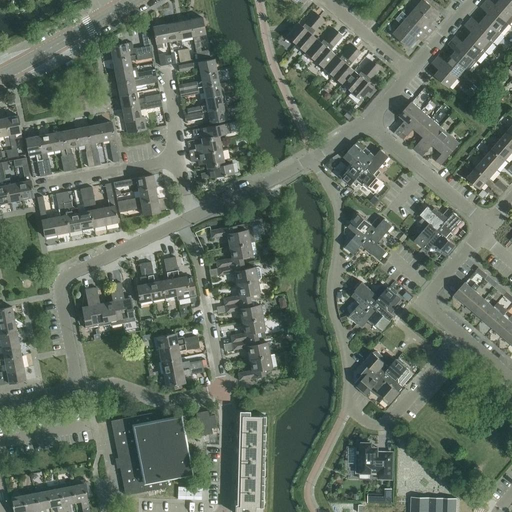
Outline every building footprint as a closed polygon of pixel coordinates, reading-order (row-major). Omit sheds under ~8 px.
[(425,0),(410,18),(430,36),(437,28),(431,23),(439,13),(425,0)] [(488,0),(487,0),(485,4),(506,22),(509,25),(510,26),(511,23),(511,10),(502,2),(497,8),(488,0)] [(511,0),(503,0),(502,2),(511,10),(511,0)] [(485,4),(481,8),(490,16),(486,21),(501,34),(509,25),(506,22),(485,4)] [(292,29),(286,36),(296,45),(320,16),(316,13),(303,27),(298,23),(292,29)] [(320,16),(296,45),(305,53),(317,39),(312,35),(324,20),(320,16)] [(202,18),(190,20),(193,37),(194,40),(198,59),(203,58),(210,57),(209,51),(202,52),(201,47),(202,47),(200,38),(200,35),(206,34),(202,18)] [(410,18),(395,35),(409,48),(418,38),(424,43),(430,36),(410,18)] [(472,18),(469,22),(493,43),(501,34),(486,21),(481,26),(472,18)] [(190,20),(178,22),(181,39),(193,37),(190,20)] [(178,22),(166,25),(169,41),(176,40),(177,46),(182,45),(181,39),(178,22)] [(469,22),(465,26),(474,34),(470,40),(485,53),(493,43),(469,22)] [(166,25),(153,27),(156,44),(157,44),(157,48),(158,48),(163,47),(162,43),(169,41),(166,25)] [(317,39),(305,53),(314,61),(338,32),(334,29),(322,43),(317,39)] [(338,32),(314,61),(323,69),(335,55),(331,51),(343,36),(338,32)] [(456,37),(452,41),(477,62),(485,53),(470,40),(465,45),(456,37)] [(452,41),(449,45),(458,53),(454,58),(466,69),(467,68),(470,70),(477,62),(452,41)] [(127,43),(110,47),(113,59),(152,52),(151,45),(135,48),(133,49),(132,43),(127,43)] [(335,55),(323,69),(332,77),(357,48),(353,45),(340,59),(335,55)] [(357,48),(332,77),(342,85),(354,71),(349,67),(361,52),(357,48)] [(152,52),(113,59),(115,71),(132,68),(131,61),(138,60),(138,61),(153,58),(152,52)] [(165,53),(159,54),(161,66),(167,65),(165,53)] [(440,56),(436,60),(458,78),(466,69),(454,58),(449,64),(440,56)] [(214,59),(179,66),(180,72),(196,69),(196,68),(200,68),(201,75),(217,71),(217,70),(214,59)] [(436,60),(433,64),(442,72),(437,77),(447,86),(450,88),(458,78),(436,60)] [(354,71),(342,85),(351,93),(375,64),(371,61),(359,75),(354,71)] [(375,64),(351,93),(360,101),(366,95),(370,98),(377,90),(368,82),(380,68),(375,64)] [(132,68),(115,71),(117,83),(157,76),(156,70),(140,73),(139,72),(138,72),(137,67),(132,68)] [(182,85),(179,85),(180,91),(219,84),(218,78),(220,78),(221,77),(220,71),(219,70),(217,70),(217,71),(201,75),(202,81),(199,82),(199,81),(182,85)] [(157,76),(117,83),(120,96),(137,92),(135,86),(143,85),(158,82),(157,76)] [(219,84),(180,91),(181,97),(184,97),(201,93),(204,92),(206,99),(224,95),(223,88),(221,87),(220,87),(219,84)] [(137,92),(120,96),(122,108),(161,100),(160,94),(145,97),(145,98),(138,99),(137,92)] [(203,106),(187,109),(188,114),(188,115),(224,108),(223,103),(225,102),(225,101),(224,95),(206,99),(207,106),(203,106)] [(161,100),(122,108),(125,121),(142,118),(141,117),(140,110),(147,109),(163,106),(161,100)] [(407,120),(396,134),(400,137),(400,136),(403,133),(422,111),(412,103),(401,115),(407,120)] [(188,114),(185,115),(186,122),(189,121),(206,118),(205,117),(209,116),(211,124),(226,120),(230,119),(228,113),(227,111),(225,112),(224,108),(188,115),(188,114)] [(422,111),(403,133),(407,136),(415,127),(420,132),(431,119),(422,111)] [(18,116),(6,118),(9,135),(10,138),(11,146),(12,150),(13,157),(19,156),(17,149),(15,134),(22,133),(18,116)] [(142,118),(125,121),(128,133),(147,130),(144,117),(141,117),(142,118)] [(6,118),(0,119),(0,136),(9,135),(6,118)] [(426,137),(415,150),(418,153),(441,127),(437,124),(438,123),(433,118),(432,120),(431,119),(420,132),(426,137)] [(112,122),(99,124),(103,141),(110,140),(111,147),(110,147),(113,162),(119,161),(112,122)] [(225,124),(193,130),(194,136),(201,135),(202,139),(210,137),(211,142),(220,140),(224,140),(223,135),(231,133),(230,123),(225,124)] [(99,124),(87,127),(95,166),(101,165),(98,149),(97,150),(96,143),(103,141),(99,124)] [(87,127),(75,129),(78,146),(85,145),(86,152),(89,167),(95,166),(87,127)] [(441,127),(418,153),(423,157),(434,144),(439,148),(450,135),(441,127)] [(75,129),(63,132),(70,171),(76,170),(76,169),(73,154),(71,147),(78,146),(75,129)] [(511,134),(509,131),(501,140),(511,150),(511,134)] [(63,132),(51,134),(54,151),(61,149),(62,156),(61,157),(64,172),(70,171),(63,132)] [(51,134),(38,136),(46,176),(52,174),(49,159),(48,159),(47,152),(54,151),(51,134)] [(445,153),(437,162),(441,166),(460,144),(450,135),(439,148),(445,153)] [(26,139),(29,155),(36,154),(38,161),(37,161),(40,177),(46,176),(38,136),(26,139)] [(196,149),(189,151),(190,156),(222,150),(220,140),(211,142),(210,137),(202,139),(202,144),(196,145),(196,149)] [(493,149),(493,150),(506,161),(511,153),(511,150),(501,140),(493,149)] [(355,144),(348,153),(354,158),(366,168),(376,157),(371,153),(358,142),(356,145),(355,144)] [(489,153),(485,159),(498,170),(506,161),(493,150),(493,149),(491,147),(487,151),(489,153)] [(222,150),(190,156),(191,162),(199,161),(200,165),(206,164),(207,168),(216,167),(215,162),(224,160),(222,150)] [(376,157),(366,168),(377,178),(381,173),(378,171),(389,157),(381,150),(376,157)] [(21,159),(15,160),(16,167),(22,165),(25,181),(18,183),(22,200),(34,197),(26,158),(21,159)] [(345,169),(339,176),(342,179),(350,186),(353,183),(366,168),(354,158),(345,169)] [(485,159),(477,168),(490,180),(490,179),(498,170),(485,159)] [(208,173),(201,174),(202,180),(234,174),(232,163),(225,165),(224,160),(215,162),(216,167),(207,168),(208,173)] [(0,180),(0,182),(0,181),(0,203),(10,202),(5,179),(4,171),(3,171),(2,163),(0,163),(0,180)] [(366,168),(353,183),(357,187),(360,183),(374,195),(384,183),(377,178),(366,168)] [(477,168),(468,178),(481,189),(486,183),(492,188),(492,189),(501,197),(504,193),(496,185),(496,184),(490,179),(490,180),(477,168)] [(153,175),(114,183),(115,188),(137,184),(139,191),(156,187),(153,175)] [(5,179),(10,202),(22,200),(18,183),(12,184),(10,178),(5,179)] [(496,184),(496,185),(504,193),(508,189),(499,181),(496,184)] [(110,207),(103,208),(106,225),(119,222),(111,183),(105,184),(108,200),(109,200),(110,207)] [(92,187),(86,188),(91,210),(94,227),(106,225),(103,208),(97,209),(95,199),(92,187)] [(140,197),(118,202),(119,207),(127,206),(141,203),(158,200),(156,187),(139,191),(140,197)] [(79,213),(82,229),(94,227),(91,210),(86,188),(80,189),(85,212),(79,213)] [(68,192),(62,193),(64,205),(70,232),(82,229),(79,213),(78,207),(75,208),(73,206),(72,202),(70,202),(68,192)] [(60,216),(54,218),(57,234),(70,232),(64,205),(62,193),(56,194),(60,216)] [(43,196),(37,198),(45,236),(57,234),(54,218),(47,219),(46,212),(43,196)] [(127,206),(119,207),(120,213),(142,208),(144,215),(160,212),(158,200),(141,203),(127,206)] [(428,207),(421,215),(424,218),(439,231),(454,213),(453,213),(448,209),(444,214),(435,208),(433,211),(428,207)] [(454,213),(439,231),(449,240),(453,236),(451,233),(462,220),(454,213)] [(352,222),(351,222),(352,223),(370,237),(383,222),(378,218),(374,223),(372,225),(359,214),(352,222)] [(419,233),(414,239),(414,241),(415,241),(415,242),(423,249),(424,248),(439,231),(424,218),(420,222),(424,226),(425,230),(421,234),(420,233),(419,233)] [(383,222),(370,237),(381,247),(385,242),(382,240),(393,227),(385,220),(383,222)] [(357,235),(346,248),(354,255),(360,248),(370,237),(352,223),(348,227),(357,235)] [(211,231),(212,238),(228,235),(230,247),(250,243),(254,242),(255,242),(252,227),(248,224),(236,226),(211,231)] [(439,231),(424,248),(428,252),(433,246),(438,245),(449,254),(456,246),(449,240),(439,231)] [(370,237),(360,248),(365,252),(367,250),(380,261),(388,253),(381,247),(370,237)] [(232,258),(217,262),(218,268),(243,264),(242,258),(252,256),(257,255),(254,242),(250,243),(230,247),(232,258)] [(176,257),(170,258),(177,296),(178,300),(196,297),(193,277),(187,278),(186,276),(179,278),(178,271),(178,270),(176,257)] [(169,280),(162,281),(165,298),(177,296),(170,258),(164,259),(167,273),(169,280)] [(151,262),(145,263),(153,300),(165,298),(162,281),(155,282),(153,275),(154,275),(151,262)] [(142,285),(137,286),(140,303),(153,300),(145,263),(140,264),(142,277),(140,277),(142,285)] [(243,264),(218,268),(219,275),(235,272),(237,284),(257,280),(257,279),(262,278),(260,266),(255,267),(244,269),(243,264)] [(479,268),(476,271),(486,279),(488,276),(479,268)] [(488,276),(486,279),(495,287),(498,284),(488,276)] [(240,296),(224,299),(225,306),(251,301),(249,295),(260,293),(257,280),(237,284),(240,296)] [(455,295),(454,296),(460,301),(461,301),(462,300),(465,303),(476,291),(480,286),(476,283),(472,288),(466,282),(455,295)] [(121,283),(116,284),(123,323),(136,321),(131,298),(125,299),(121,283)] [(362,283),(356,291),(357,292),(373,306),(388,290),(383,286),(375,295),(362,283)] [(113,301),(106,303),(111,324),(111,326),(123,323),(116,284),(110,285),(113,301)] [(498,284),(495,287),(504,295),(507,292),(498,284)] [(388,290),(373,306),(384,316),(390,321),(394,317),(390,313),(400,301),(400,299),(396,295),(397,295),(396,294),(397,293),(397,291),(391,286),(390,287),(389,288),(388,290)] [(97,288),(91,289),(99,326),(111,324),(106,303),(100,304),(97,288)] [(81,319),(81,320),(81,321),(82,323),(84,323),(85,324),(86,329),(99,326),(91,289),(85,290),(88,306),(82,307),(84,317),(82,317),(81,319)] [(476,291),(465,303),(474,311),(485,299),(476,291)] [(361,304),(350,318),(357,324),(358,323),(373,306),(357,292),(353,297),(361,304)] [(485,299),(474,311),(484,319),(494,307),(485,299)] [(251,301),(225,306),(227,313),(240,310),(243,322),(262,318),(260,305),(252,307),(251,301)] [(494,307),(484,319),(493,327),(504,315),(508,311),(498,302),(494,307)] [(373,306),(358,323),(363,327),(370,319),(373,321),(371,325),(373,327),(376,330),(376,329),(380,333),(383,330),(391,322),(390,321),(384,316),(373,306)] [(0,309),(0,322),(14,319),(12,307),(0,309)] [(504,315),(493,327),(503,335),(511,324),(511,314),(508,319),(504,315)] [(245,333),(231,336),(233,343),(258,338),(266,337),(265,331),(262,318),(243,322),(245,333)] [(0,334),(17,331),(14,319),(0,322),(0,334)] [(511,324),(503,335),(511,343),(511,324)] [(17,331),(0,334),(0,340),(1,340),(2,347),(19,344),(17,331)] [(157,337),(154,338),(156,350),(159,349),(159,350),(199,342),(198,336),(184,339),(184,337),(177,338),(176,333),(157,337)] [(258,338),(233,343),(234,350),(248,347),(250,359),(270,355),(267,342),(259,344),(258,338)] [(199,342),(159,350),(162,362),(181,358),(179,351),(186,350),(200,348),(199,342)] [(0,359),(21,356),(19,344),(2,347),(4,354),(0,354),(0,359)] [(373,353),(364,363),(368,366),(382,377),(396,360),(391,356),(388,359),(385,357),(384,358),(384,356),(378,351),(376,351),(374,352),(373,353)] [(252,371),(238,373),(240,380),(265,375),(264,370),(272,368),(272,367),(277,366),(275,354),(270,355),(250,359),(252,371)] [(0,359),(0,365),(6,364),(7,371),(24,368),(21,356),(0,359)] [(162,362),(159,362),(161,374),(164,373),(164,374),(203,366),(202,360),(189,363),(188,361),(181,363),(181,358),(162,362)] [(396,360),(382,377),(395,389),(399,392),(404,387),(396,380),(399,378),(402,380),(403,380),(409,373),(409,370),(403,365),(403,364),(403,363),(399,359),(398,359),(397,360),(396,360)] [(203,366),(164,374),(166,386),(168,386),(169,390),(181,387),(181,384),(185,383),(184,378),(192,376),(191,375),(204,372),(203,366)] [(363,375),(355,384),(357,387),(361,390),(360,391),(366,396),(367,395),(370,391),(382,377),(368,366),(362,374),(363,375)] [(1,379),(0,379),(0,385),(26,380),(24,368),(7,371),(9,378),(1,380),(1,379)] [(382,377),(370,391),(376,395),(379,398),(381,396),(383,397),(381,399),(389,405),(391,402),(400,392),(399,392),(395,389),(382,377)] [(197,418),(192,420),(194,432),(200,431),(201,436),(213,434),(212,428),(217,427),(215,415),(209,416),(208,411),(196,413),(197,418)] [(137,416),(111,421),(126,496),(139,493),(167,488),(165,479),(192,474),(181,416),(154,421),(152,413),(137,416)] [(236,506),(236,511),(256,511),(257,507),(264,507),(264,499),(262,499),(262,490),(264,490),(264,484),(262,483),(263,475),(264,475),(265,469),(263,468),(263,454),(265,455),(265,448),(263,448),(264,439),(265,440),(266,433),(264,433),(264,424),(266,424),(266,416),(242,415),(240,506),(236,506)] [(350,448),(350,462),(357,463),(357,472),(361,472),(360,479),(371,479),(371,473),(382,473),(382,478),(392,478),(393,454),(378,453),(378,451),(372,451),(372,448),(372,443),(370,443),(370,441),(358,441),(358,448),(350,448)] [(84,480),(72,483),(75,502),(81,501),(83,511),(90,511),(87,497),(91,496),(88,483),(84,480)] [(72,483),(60,485),(60,488),(64,511),(71,511),(70,503),(75,502),(72,483)] [(60,485),(47,487),(51,507),(57,506),(57,511),(64,511),(60,488),(60,485)] [(47,487),(35,490),(36,493),(39,511),(46,511),(46,508),(51,507),(47,487)] [(179,487),(178,499),(202,500),(202,488),(179,487)] [(384,495),(384,503),(392,503),(392,489),(384,489),(384,495)] [(39,511),(36,493),(24,496),(27,511),(32,511),(39,511)] [(12,498),(11,498),(13,511),(26,511),(27,511),(24,496),(12,498)] [(456,511),(457,498),(412,497),(411,511),(456,511)]
